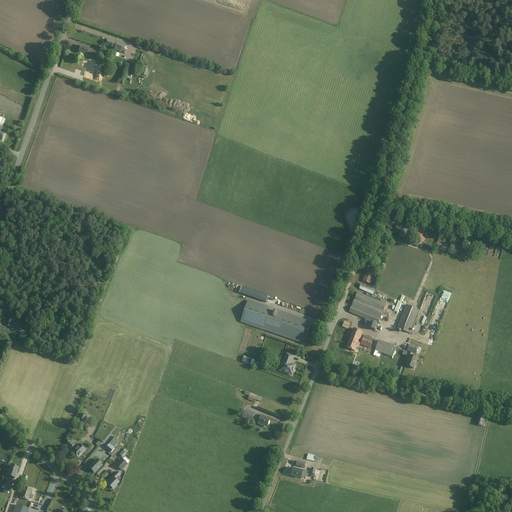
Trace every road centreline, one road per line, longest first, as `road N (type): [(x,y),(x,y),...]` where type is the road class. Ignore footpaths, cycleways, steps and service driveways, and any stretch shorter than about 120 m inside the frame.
road 1 (track): [(343,297),(381,199),(439,0)]
road 2 (unclassified): [(260,511),(343,297)]
road 3 (unclassified): [(0,216),(75,0)]
road 4 (track): [(316,370),(492,408)]
road 5 (tertiary): [(100,511),(0,417)]
road 6 (track): [(379,205),(511,235)]
